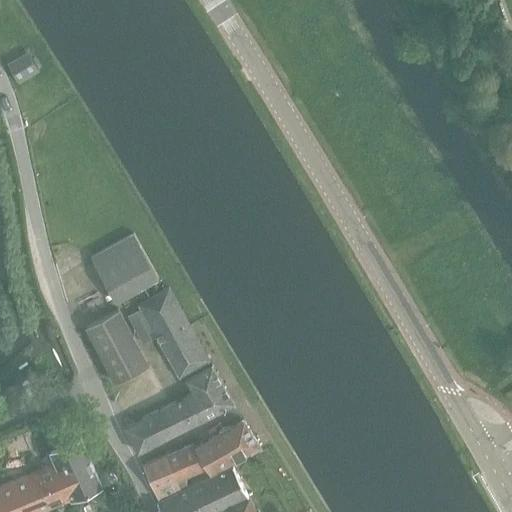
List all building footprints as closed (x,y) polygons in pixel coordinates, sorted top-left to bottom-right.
[(8,64),(10,67),(19,83),(40,70),(29,52),(8,64)] [(158,277),(134,233),(91,257),(116,301),(158,277)] [(157,337),(180,377),(209,360),(169,288),(139,305),(141,308),(129,315),(144,344),(157,337)] [(134,342),(117,312),(87,327),(103,357),(116,382),(146,366),(134,342)] [(187,379),(194,392),(208,417),(235,404),(212,365),(187,379)] [(138,453),(208,417),(194,392),(125,427),(138,453)] [(219,434),(195,447),(207,473),(250,451),(251,452),(261,447),(244,420),(231,427),(227,426),(220,430),(219,434)] [(102,485),(81,439),(51,452),(56,462),(71,498),(102,485)] [(194,443),(163,456),(177,488),(207,473),(195,447),(194,443)] [(163,456),(145,464),(159,497),(177,488),(163,456)] [(0,511),(36,511),(71,498),(56,462),(0,485),(0,511)] [(223,507),(225,511),(256,511),(248,496),(233,466),(157,502),(161,511),(217,511),(218,510),(223,507)]
